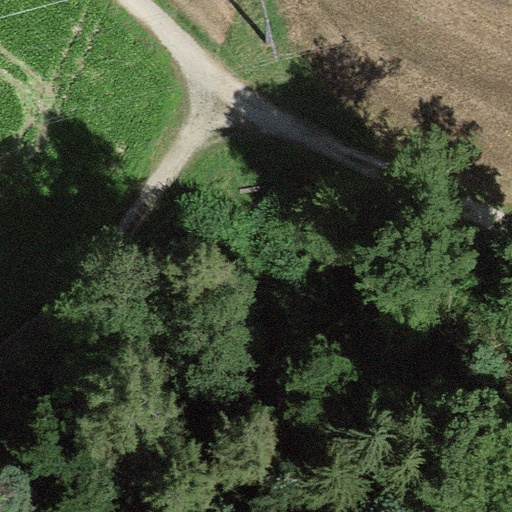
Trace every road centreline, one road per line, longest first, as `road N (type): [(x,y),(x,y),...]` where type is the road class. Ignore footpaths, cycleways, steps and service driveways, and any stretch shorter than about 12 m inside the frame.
road 1 (track): [(214,95),(88,275),(0,350)]
road 2 (track): [(214,95),(511,220)]
road 3 (track): [(214,95),(113,0)]
